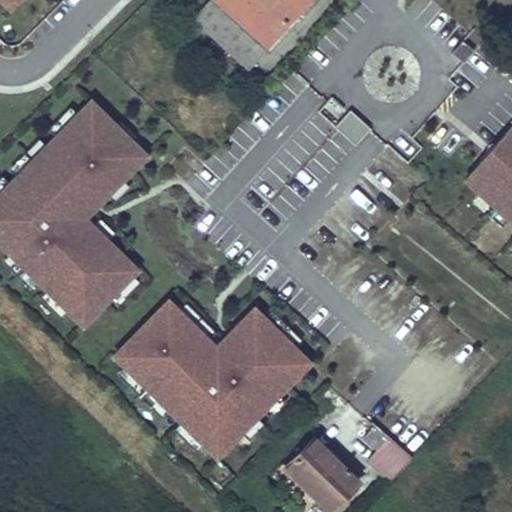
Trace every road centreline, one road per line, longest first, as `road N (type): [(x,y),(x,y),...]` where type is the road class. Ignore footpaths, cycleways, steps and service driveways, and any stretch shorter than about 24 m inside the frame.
road 1 (residential): [(322,91),(218,210),(273,261)]
road 2 (residential): [(415,0),(431,72),(422,108),(382,143)]
road 3 (residential): [(273,261),(382,143)]
road 4 (residential): [(273,261),(383,362)]
road 5 (residential): [(0,66),(16,70),(51,54),(101,0)]
road 6 (residential): [(322,91),(401,0)]
